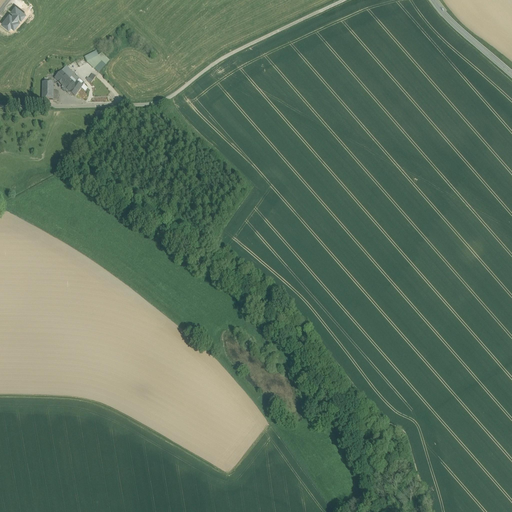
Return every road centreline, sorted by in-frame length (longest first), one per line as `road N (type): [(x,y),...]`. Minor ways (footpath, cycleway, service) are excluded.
road 1 (unclassified): [(0,107),(159,101),(229,54),(344,0)]
road 2 (track): [(266,426),(228,473),(92,400),(0,395)]
